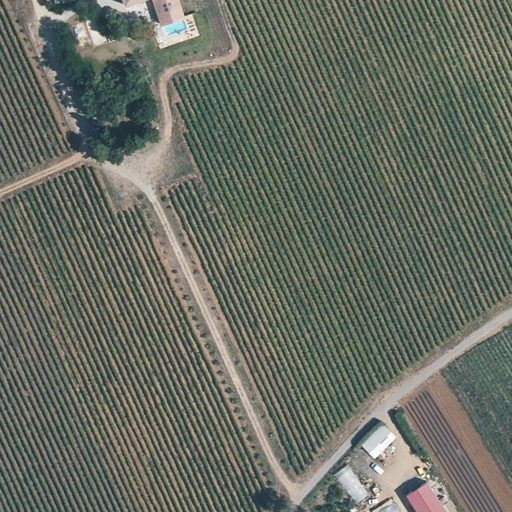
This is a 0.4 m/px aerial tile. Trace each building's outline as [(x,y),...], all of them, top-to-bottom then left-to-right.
[(151,0),(160,26),(184,18),(178,0),(151,0)] [(94,46),(107,41),(98,17),(85,22),(94,46)] [(374,459),(397,438),(383,424),(361,445),(374,459)] [(334,473),(355,505),(369,495),(349,464),(334,473)] [(414,511),(443,511),(421,476),(400,490),(414,511)] [(373,510),(374,511),(400,511),(393,499),(373,510)]
